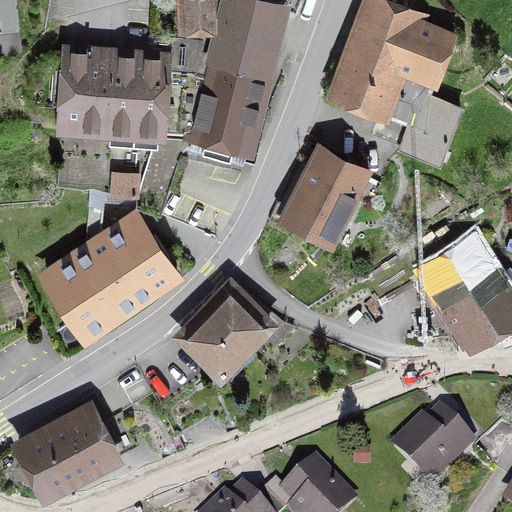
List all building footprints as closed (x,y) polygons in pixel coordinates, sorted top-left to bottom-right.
[(292,0),(180,0),(171,55),(66,47),(58,127),(185,137),(257,154),(292,0)] [(430,20),(374,0),(363,0),(330,97),(403,122),(395,145),(441,161),(461,105),(428,93),(448,37),(427,30),(430,20)] [(374,174),(319,149),(280,231),(335,257),(374,174)] [(113,168),(112,191),(143,192),(144,169),(113,168)] [(137,207),(38,273),(87,344),(185,278),(137,207)] [(511,327),(511,292),(494,260),(431,295),(463,354),(511,327)] [(272,335),(231,295),(183,344),(224,384),(272,335)] [(123,461),(94,405),(14,446),(43,502),(123,461)] [(469,451),(451,433),(444,440),(423,420),(391,452),(429,491),(469,451)] [(339,511),(356,497),(314,450),(272,488),(290,508),(294,511),(339,511)] [(285,511),(290,508),(272,488),(259,500),(240,479),(204,511),(285,511)]
